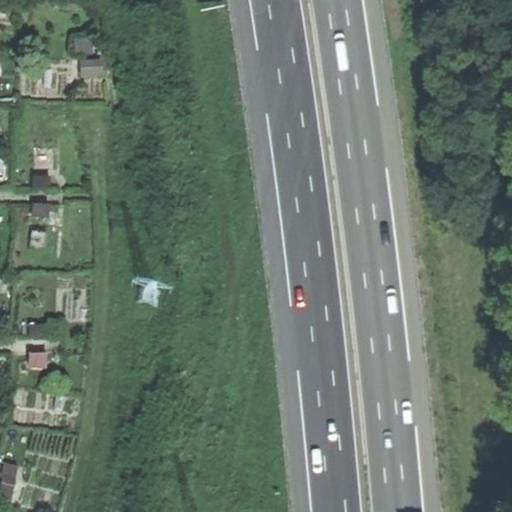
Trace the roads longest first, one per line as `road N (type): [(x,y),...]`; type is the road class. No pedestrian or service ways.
road 1 (trunk): [(275,0),(338,511)]
road 2 (trunk): [(397,511),(335,0)]
